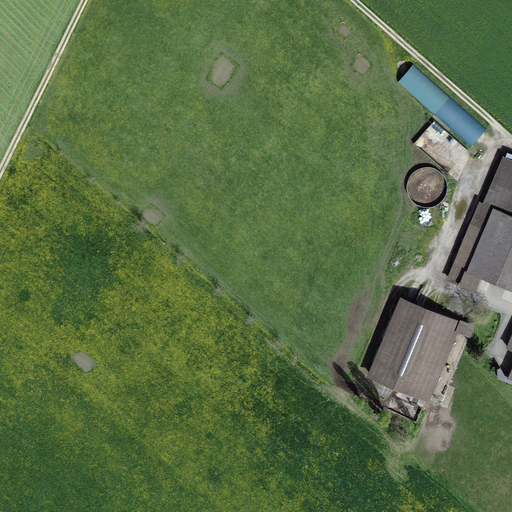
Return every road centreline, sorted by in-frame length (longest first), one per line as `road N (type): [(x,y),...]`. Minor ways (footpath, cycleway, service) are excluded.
road 1 (track): [(355,0),(511,140)]
road 2 (track): [(84,0),(0,171)]
